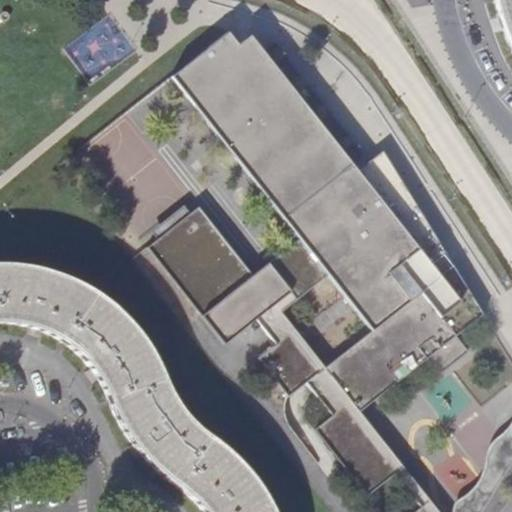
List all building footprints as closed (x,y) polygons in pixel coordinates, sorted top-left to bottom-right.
[(511,0),(495,0),(497,10),(504,32),(511,46),(511,47),(511,0)] [(423,510),(419,511),(439,511),(361,414),(428,361),(441,377),(470,354),(457,338),(485,316),(455,269),(441,279),(419,252),(436,238),(398,176),(373,193),(357,172),(352,167),(262,52),(251,61),(238,45),(229,33),(172,78),(301,240),(330,277),(375,332),(328,369),(284,314),(253,278),(199,210),(148,251),(225,348),(257,323),(277,348),(259,362),(289,400),(308,386),(334,419),(316,434),(368,499),(396,477),(423,510)] [(250,36),(238,45),(251,61),(262,52),(250,36)] [(383,152),(357,172),(373,193),(398,176),(383,152)] [(436,238),(419,252),(441,279),(455,269),(436,238)] [(330,277),(301,240),(253,278),(284,314),(330,277)] [(269,511),(257,488),(240,464),(220,445),(212,439),(198,429),(186,416),(175,402),(165,385),(157,363),(152,353),(143,337),(128,321),(109,302),(76,282),(49,271),(23,266),(0,264),(0,327),(2,327),(24,332),(42,338),(61,345),(82,362),(97,381),(110,401),(120,425),(131,442),(144,460),(161,474),(180,488),(191,496),(201,509),(203,511),(269,511)] [(484,511),(511,467),(511,426),(511,427),(509,430),(507,432),(505,435),(502,436),(501,437),(499,438),(498,440),(496,442),(494,443),(493,445),(492,447),(490,449),(489,451),(488,453),(488,456),(487,458),(487,460),(487,461),(486,465),(486,468),(485,472),(484,475),(482,478),(481,481),(479,484),(477,487),(475,490),(473,493),(470,495),(468,497),(465,499),(462,501),(461,501),(460,501),(459,501),(458,502),(457,503),(457,504),(455,505),(455,506),(454,507),(454,508),(454,509),(454,510),(453,511),(484,511)]
